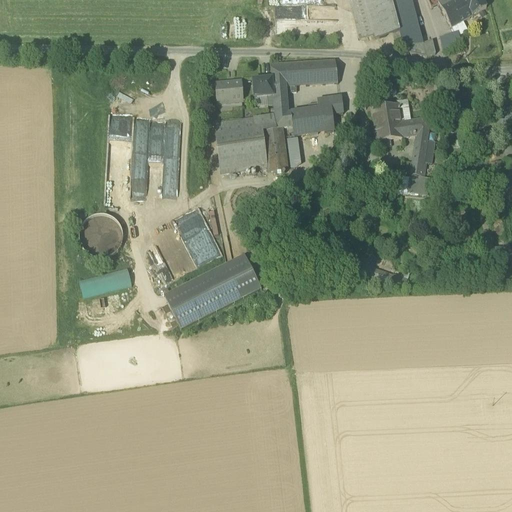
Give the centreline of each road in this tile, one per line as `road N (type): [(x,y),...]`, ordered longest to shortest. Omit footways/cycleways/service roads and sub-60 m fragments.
road 1 (unclassified): [(0,46),(332,49),(439,67),(511,68)]
road 2 (unknown): [(353,51),(342,143),(124,241)]
